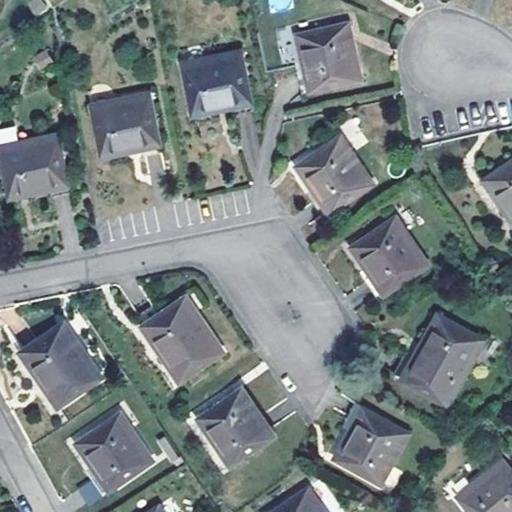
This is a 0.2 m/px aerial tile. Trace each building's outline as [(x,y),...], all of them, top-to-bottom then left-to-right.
[(297,33),(304,62),(311,89),(359,79),(347,22),(297,33)] [(190,114),(223,107),(251,102),(241,51),(181,63),(190,114)] [(311,89),(304,62),(294,64),(300,91),(311,89)] [(100,158),(133,150),(159,145),(148,92),(89,104),(100,158)] [(252,112),(251,102),(223,107),(225,118),(252,112)] [(0,158),(7,197),(42,190),(68,185),(58,132),(0,143),(0,158)] [(296,163),(313,189),(329,212),(371,183),(338,135),(296,163)] [(159,145),(133,150),(135,160),(161,155),(159,145)] [(511,157),(482,179),(511,221),(511,157)] [(68,185),(42,190),(44,199),(70,194),(68,185)] [(329,212),(313,189),(306,195),(321,218),(329,212)] [(351,245),(369,271),(384,293),(427,263),(394,216),(351,245)] [(375,299),(384,293),(369,271),(361,277),(375,299)] [(184,295),(141,323),(179,378),(221,351),(184,295)] [(413,354),(400,378),(446,404),(482,338),(436,313),(413,354)] [(63,319),(20,348),(58,403),(100,375),(63,319)] [(400,378),(413,354),(405,350),(391,374),(400,378)] [(272,433),(242,388),(198,416),(230,463),(272,433)] [(341,426),(350,432),(363,407),(355,402),(341,426)] [(407,432),(363,407),(350,432),(335,457),(380,481),(407,432)] [(76,440),(94,465),(110,487),(151,458),(119,411),(76,440)] [(511,511),(511,469),(503,458),(457,495),(470,511),(511,511)] [(102,492),(110,487),(94,465),(86,471),(102,492)] [(77,489),(89,505),(102,496),(90,480),(77,489)] [(324,511),(307,487),(269,511),(324,511)] [(164,511),(158,503),(145,511),(164,511)]
